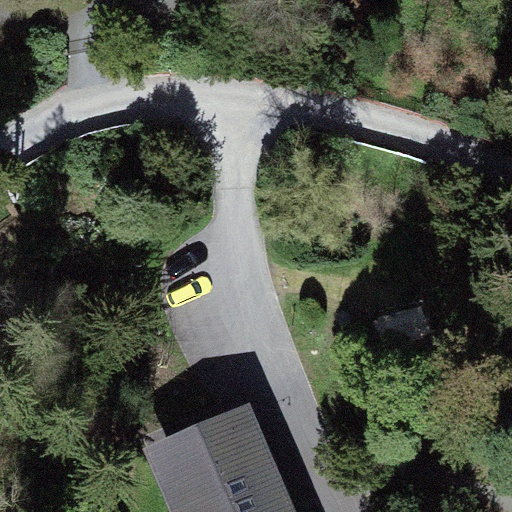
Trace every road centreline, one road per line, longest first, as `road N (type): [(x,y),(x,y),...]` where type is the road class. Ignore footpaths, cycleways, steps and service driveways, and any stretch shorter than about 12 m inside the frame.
road 1 (residential): [(511,168),(397,125),(194,104),(94,109),(0,145)]
road 2 (track): [(130,0),(102,19),(61,29),(0,14)]
